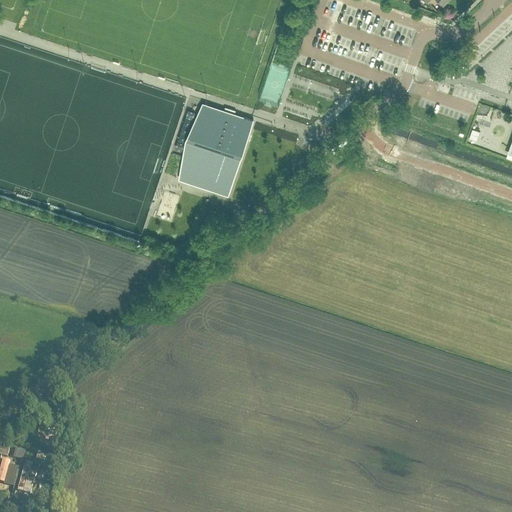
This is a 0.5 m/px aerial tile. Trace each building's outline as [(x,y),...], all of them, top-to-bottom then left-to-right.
[(326,72),(329,62),(301,54),(298,64),(326,72)] [(271,71),(266,88),(295,97),(297,90),(319,97),(325,82),(308,76),(306,82),(271,71)] [(279,121),(312,128),(315,115),(297,111),(297,110),(291,109),(293,99),(284,97),(279,121)] [(227,194),(252,119),(243,116),(243,117),(205,104),(180,178),(227,194)] [(468,139),(476,142),(479,132),(471,130),(468,139)] [(3,447),(1,457),(7,458),(9,448),(3,447)] [(48,461),(50,455),(38,452),(37,455),(34,466),(40,467),(42,460),(48,461)] [(0,474),(0,488),(9,490),(16,463),(4,460),(0,474)] [(29,495),(37,469),(24,465),(17,493),(29,495)]
